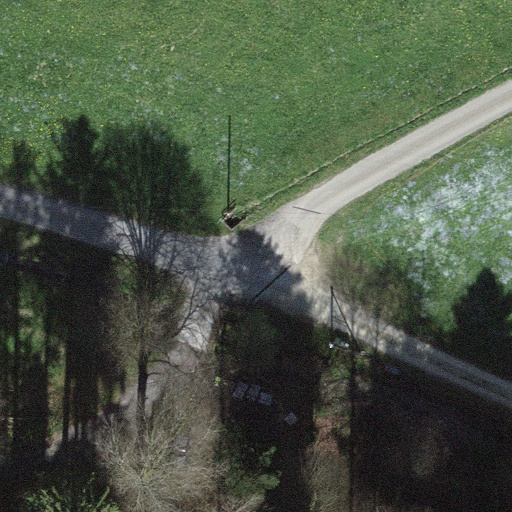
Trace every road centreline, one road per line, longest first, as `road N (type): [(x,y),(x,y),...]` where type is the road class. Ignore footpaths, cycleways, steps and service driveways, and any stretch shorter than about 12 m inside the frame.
road 1 (track): [(511,394),(246,266),(0,201)]
road 2 (track): [(0,463),(87,446),(145,412),(246,266)]
road 3 (track): [(511,94),(312,210),(246,266)]
